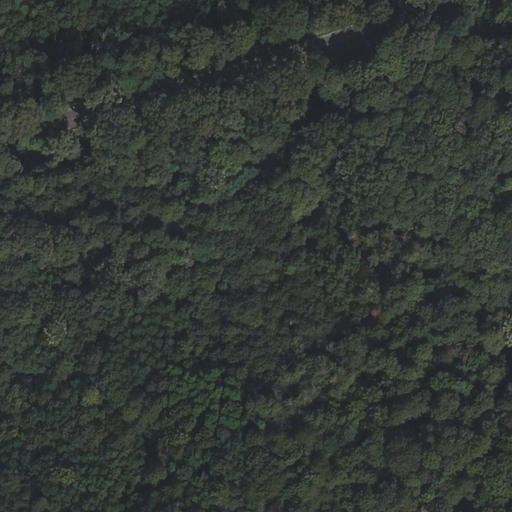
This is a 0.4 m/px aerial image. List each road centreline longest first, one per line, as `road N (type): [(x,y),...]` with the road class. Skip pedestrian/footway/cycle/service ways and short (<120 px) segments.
road 1 (secondary): [(456,0),(239,74),(0,136)]
road 2 (track): [(355,168),(331,239),(312,261),(159,271)]
road 3 (track): [(483,33),(398,84),(355,168)]
road 4 (track): [(116,273),(0,307)]
